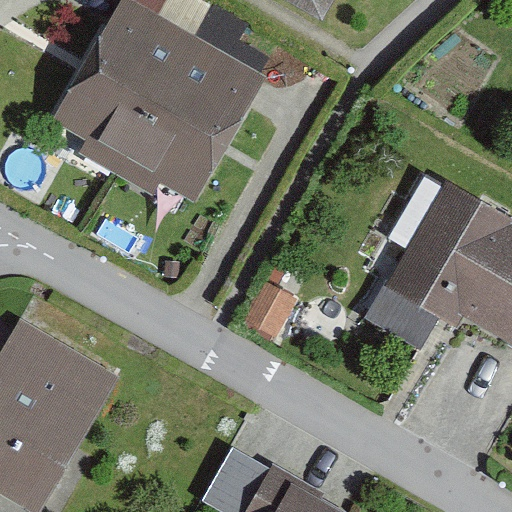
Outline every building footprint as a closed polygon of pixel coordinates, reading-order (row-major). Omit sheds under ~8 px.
[(341,0),(274,0),(325,29),(341,0)] [(268,86),(121,2),(50,126),(86,147),(77,162),(152,205),(161,190),(196,210),(268,86)] [(511,233),(440,194),(366,329),(418,358),(440,318),(511,357),(511,233)] [(47,511),(118,380),(16,325),(0,354),(0,501),(19,511),(47,511)] [(251,511),(333,511),(271,477),(251,511)]
